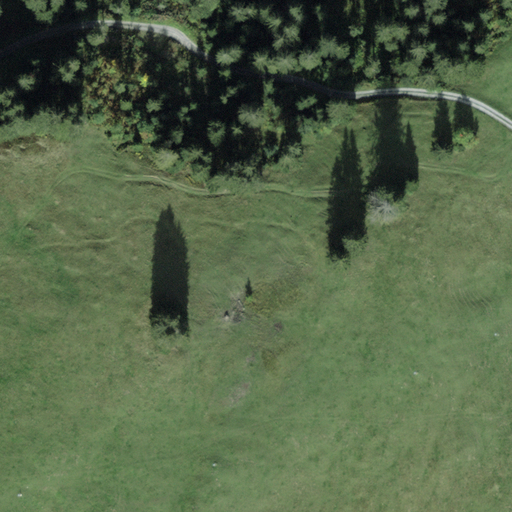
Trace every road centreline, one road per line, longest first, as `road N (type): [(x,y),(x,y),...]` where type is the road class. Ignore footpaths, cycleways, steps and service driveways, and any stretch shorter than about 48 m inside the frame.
road 1 (track): [(0,260),(55,180),(77,167),(196,188),(350,188),(383,160),(495,174),(511,156)]
road 2 (track): [(0,57),(54,29),(127,22),(180,35),(222,63),(261,76),(341,95),(448,95),(511,126)]
